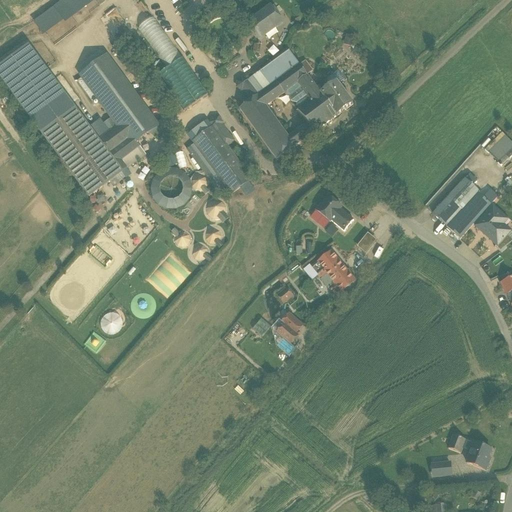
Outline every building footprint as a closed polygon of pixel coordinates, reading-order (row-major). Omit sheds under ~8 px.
[(64,0),(74,14),(94,0),(64,0)] [(43,34),(62,19),(52,6),(33,21),(43,34)] [(276,10),(250,26),(260,43),(286,26),(276,10)] [(180,58),(154,16),(139,25),(165,68),(180,58)] [(64,96),(28,47),(0,67),(0,76),(31,119),(64,96)] [(247,83),(257,97),(258,97),(299,66),(289,51),(248,81),(247,83)] [(114,55),(89,73),(128,124),(107,140),(81,106),(43,135),(90,196),(128,167),(116,151),(132,138),(137,144),(166,122),(114,55)] [(305,62),(299,66),(307,76),(312,72),(305,62)] [(299,66),(258,97),(266,108),(284,94),(307,125),(314,133),(337,116),(320,94),(307,76),(299,66)] [(326,81),(331,87),(336,83),(339,85),(344,81),(338,73),(326,81)] [(248,99),(252,101),(257,97),(247,83),(248,81),(242,79),(237,82),(236,88),(241,92),(244,93),(248,99)] [(331,87),(320,94),(337,116),(353,104),(339,85),(336,83),(331,87)] [(277,161),(295,147),(288,138),(266,108),(258,97),(257,97),(252,101),(240,110),(277,161)] [(299,130),(306,139),(314,133),(307,125),(299,130)] [(510,152),(511,154),(511,143),(497,127),(480,143),(499,163),(510,152)] [(213,129),(194,144),(231,195),(251,180),(213,129)] [(299,130),(288,138),(295,147),(306,139),(299,130)] [(194,189),(198,190),(201,190),(205,189),(207,186),(208,182),(207,179),(204,176),(201,174),(197,174),(194,176),(192,179),(191,182),(192,186),(194,189)] [(469,176),(465,180),(474,188),(478,184),(469,176)] [(469,204),(479,193),(474,188),(465,180),(465,179),(432,214),(446,228),(469,204)] [(472,207),(481,216),(498,198),(489,189),(482,196),(472,207)] [(469,204),(472,207),(482,196),(479,193),(469,204)] [(315,212),(330,224),(331,222),(341,210),(342,209),(328,197),(315,212)] [(211,219),(216,220),(220,218),(223,215),(225,211),(225,207),(222,203),(219,201),(214,200),(210,201),(207,204),(205,208),(206,213),(208,216),(211,219)] [(459,239),(481,216),(472,207),(469,204),(446,228),(459,239)] [(493,206),(474,227),(495,246),(497,248),(508,236),(511,232),(504,225),(509,220),(493,206)] [(341,210),(331,222),(344,233),(354,221),(341,210)] [(325,233),(332,238),(338,231),(331,225),(325,233)] [(206,240),(209,243),(212,244),(216,243),(219,240),(220,236),(219,232),(216,230),(213,229),(209,230),(206,232),(205,236),(206,240)] [(176,245),(180,247),(184,247),(187,245),(189,242),(189,238),(187,234),(184,232),(180,232),(176,234),(174,238),(174,242),(176,245)] [(364,253),(375,240),(367,232),(355,246),(364,253)] [(500,253),(511,242),(511,240),(508,236),(497,248),(495,246),(494,248),(500,253)] [(199,260),(203,260),(206,257),(207,253),(207,249),(204,246),(200,245),(196,246),(193,248),(192,252),(193,256),(195,259),(199,260)] [(338,261),(328,249),(315,260),(316,262),(310,266),(318,276),(324,271),(326,273),(332,268),(331,267),(338,261)] [(347,272),(338,261),(331,267),(332,268),(326,273),(324,271),(318,276),(321,280),(327,275),(333,283),(347,272)] [(306,282),(295,268),(289,273),(294,280),(296,278),(302,285),(306,282)] [(353,281),(347,272),(333,283),(327,275),(321,280),(328,289),(333,285),(335,288),(332,290),(333,291),(333,293),(335,296),(338,296),(342,294),(342,292),(347,288),(347,287),(348,286),(348,285),(353,281)] [(511,278),(501,284),(506,295),(511,292),(511,278)] [(291,287),(279,296),(284,302),(296,293),(291,287)] [(288,344),(304,326),(289,313),(273,330),(288,344)] [(102,315),(103,334),(121,333),(120,314),(102,315)] [(261,337),(269,327),(260,320),(252,329),(261,337)] [(278,347),(288,355),(293,348),(283,340),(278,347)] [(449,449),(460,454),(465,441),(453,436),(449,449)] [(491,451),(472,444),(468,453),(470,454),(466,464),(485,471),(488,463),(487,462),(491,451)] [(433,478),(451,476),(450,464),(432,466),(433,478)] [(470,494),(476,498),(481,491),(475,487),(470,494)] [(432,511),(453,510),(452,496),(431,497),(432,511)]
